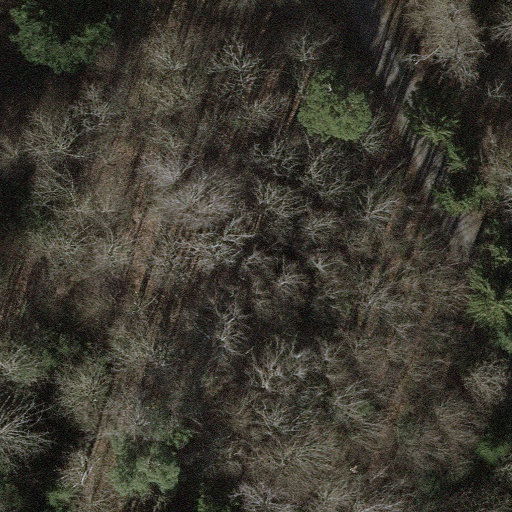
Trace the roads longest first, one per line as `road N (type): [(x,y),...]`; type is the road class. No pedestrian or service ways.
road 1 (track): [(345,0),(511,476)]
road 2 (track): [(395,0),(424,45),(511,132)]
